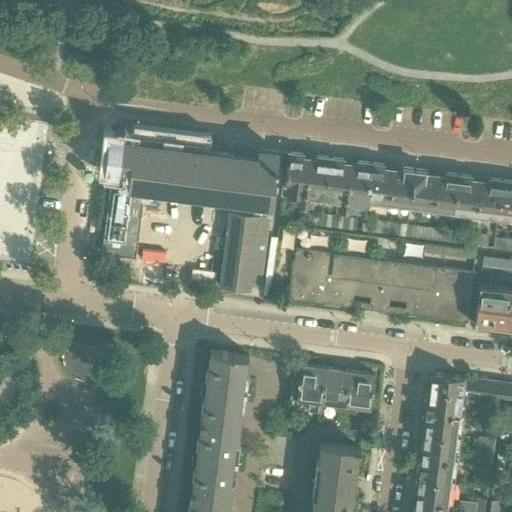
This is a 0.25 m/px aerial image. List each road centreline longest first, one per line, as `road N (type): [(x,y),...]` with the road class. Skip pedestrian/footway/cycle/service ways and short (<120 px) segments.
road 1 (residential): [(511,156),(89,101)]
road 2 (residential): [(407,346),(173,315)]
road 3 (residential): [(89,101),(65,300)]
road 4 (residential): [(149,511),(173,315)]
road 5 (residential): [(385,511),(407,346)]
